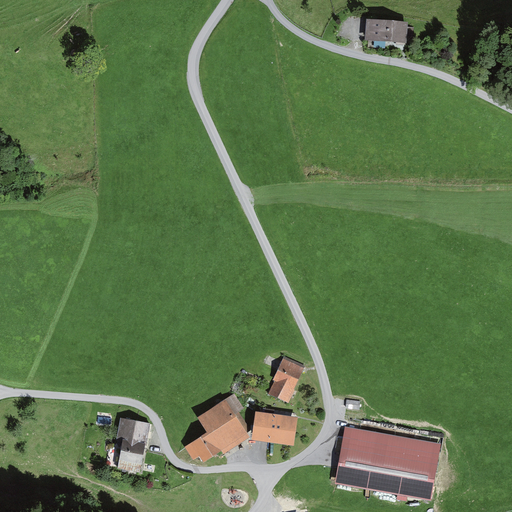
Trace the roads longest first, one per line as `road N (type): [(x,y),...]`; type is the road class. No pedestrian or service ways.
road 1 (track): [(7,393),(129,402),(159,425),(173,462),(192,470),(271,476),(320,448),(333,421),(314,346),(196,87),(196,50),(228,0)]
road 2 (track): [(511,109),(419,68),(318,43),(266,0)]
